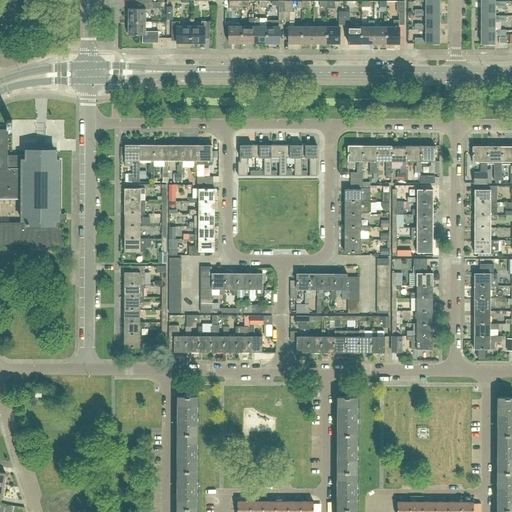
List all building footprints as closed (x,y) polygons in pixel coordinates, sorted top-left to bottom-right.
[(284,1),(284,12),(284,25),(290,25),(290,26),(294,26),(294,12),(293,12),(293,1),(284,1)] [(128,8),(128,22),(146,22),(146,9),(152,9),(152,8),(161,8),(161,2),(134,2),(134,8),(128,8)] [(399,44),(399,27),(399,25),(404,25),(405,2),(397,2),(397,13),(399,13),(399,21),(394,21),(394,27),(387,27),(387,44),(399,44)] [(426,16),(440,16),(440,2),(426,2),(426,12),(422,12),(422,10),(415,10),(415,16),(426,16)] [(495,2),(481,2),(481,16),(495,16),(495,6),(498,6),(498,8),(506,8),(506,2),(495,2)] [(267,43),(267,26),(260,26),(260,15),(255,15),(255,18),(254,43),(267,43)] [(426,30),(440,30),(440,16),(426,16),(426,26),(422,26),(422,24),(415,24),(415,30),(426,30)] [(506,16),(495,16),(481,16),(481,30),(495,30),(495,20),(498,20),(498,22),(506,22),(506,16)] [(249,18),(249,26),(242,26),(242,43),(254,43),(255,18),(249,18)] [(267,20),(267,26),(267,43),(280,43),(280,26),(278,26),(278,20),(267,20)] [(361,27),(361,44),(374,44),(374,27),(374,21),(369,20),(369,27),(361,27)] [(146,31),(146,22),(128,22),(128,35),(143,35),(143,43),(159,43),(159,31),(146,31)] [(191,43),(191,26),(180,26),(180,22),(172,22),(172,39),(177,39),(177,43),(191,43)] [(202,26),(191,26),(191,43),(205,43),(205,39),(210,39),(210,22),(202,22),(202,26)] [(242,43),(242,26),(229,26),(229,43),(242,43)] [(301,44),(302,26),(294,26),(290,26),(289,26),(289,43),(301,44)] [(314,27),(302,26),(301,44),(314,44),(314,27)] [(327,27),(314,27),(314,44),(327,44),(327,27)] [(327,27),(327,44),(340,44),(340,27),(327,27)] [(361,44),(361,27),(349,27),(349,44),(361,44)] [(374,27),(374,44),(387,44),(387,27),(374,27)] [(422,40),(422,38),(415,38),(415,44),(426,44),(439,45),(440,30),(426,30),(426,40),(422,40)] [(506,30),(495,30),(481,30),(481,44),(495,45),(495,34),(498,34),(498,36),(506,36),(506,30)] [(47,245),(61,243),(61,244),(62,244),(60,229),(60,213),(60,212),(61,212),(61,210),(60,210),(60,203),(61,203),(61,202),(60,202),(60,195),(61,195),(61,194),(60,194),(60,186),(61,186),(61,185),(61,178),(61,177),(60,177),(60,169),(61,169),(61,168),(60,168),(60,160),(56,160),(56,150),(55,150),(55,151),(48,151),(48,150),(47,150),(46,152),(37,152),(36,150),(35,150),(35,151),(29,151),(29,150),(28,150),(28,155),(9,155),(8,129),(0,129),(0,242),(14,243),(14,244),(15,244),(15,241),(20,241),(20,244),(21,244),(21,243),(35,245),(35,246),(36,246),(36,245),(46,245),(46,246),(47,246),(47,245)] [(199,143),(197,145),(197,161),(197,164),(211,164),(212,145),(205,145),(204,143),(199,143)] [(139,182),(139,161),(139,145),(124,145),(124,161),(135,161),(135,165),(133,165),(133,175),(134,175),(134,181),(139,182)] [(154,161),(154,145),(139,145),(139,161),(150,161),(150,165),(148,165),(148,172),(154,172),(154,161)] [(168,161),(168,145),(154,145),(154,161),(163,161),(163,165),(162,165),(162,172),(162,177),(168,177),(168,172),(168,161)] [(182,172),(182,161),(182,145),(168,145),(168,161),(178,161),(178,165),(177,165),(176,172),(182,172)] [(197,145),(182,145),(182,161),(193,161),(193,165),(191,165),(191,172),(197,172),(197,164),(197,161),(197,145)] [(238,162),(238,176),(247,176),(247,157),(256,157),(256,145),(240,145),(240,162),(238,162)] [(256,145),(256,157),(264,157),(264,176),(271,176),(271,170),(271,158),(271,145),(256,145)] [(286,158),(286,145),(271,145),(271,158),(279,158),(279,176),(286,176),(286,171),(286,158)] [(301,158),(301,145),(286,145),(286,158),(294,158),(294,176),(301,176),(302,176),(302,171),(301,158)] [(301,145),(301,158),(309,157),(309,176),(317,176),(317,145),(301,145)] [(350,173),(350,179),(363,179),(363,162),(363,146),(348,145),(347,162),(358,162),(358,166),(356,166),(356,173),(350,173)] [(377,173),(377,162),(377,146),(363,146),(363,162),(373,162),(373,166),(371,166),(371,173),(377,173)] [(377,146),(377,162),(388,162),(388,166),(386,166),(386,173),(391,173),(391,162),(392,146),(377,146)] [(406,146),(392,146),(391,162),(402,162),(402,166),(400,166),(400,173),(406,173),(406,162),(406,146)] [(406,146),(406,162),(417,162),(417,166),(415,166),(415,173),(420,173),(421,162),(420,146),(406,146)] [(435,146),(420,146),(421,162),(431,162),(431,166),(429,166),(429,173),(435,173),(435,162),(435,146)] [(487,183),(487,173),(487,162),(487,146),(473,146),(473,162),(481,162),(481,173),(474,173),(474,183),(487,183)] [(502,146),(487,146),(487,162),(498,162),(498,166),(496,166),(496,173),(502,173),(502,164),(502,146)] [(511,146),(502,146),(502,164),(510,164),(510,162),(511,162),(511,166),(510,166),(510,173),(511,173),(511,146)] [(350,179),(350,190),(363,189),(363,188),(363,179),(350,179)] [(474,190),(474,203),(497,203),(497,186),(483,186),(483,190),(474,190)] [(124,188),(124,200),(140,201),(140,194),(145,194),(145,188),(124,188)] [(363,188),(363,189),(350,190),(344,190),(344,202),(361,202),(361,201),(370,201),(370,188),(363,188)] [(188,203),(198,203),(199,203),(199,201),(214,201),(214,189),(213,189),(198,189),(198,198),(195,198),(195,197),(189,197),(188,203)] [(407,202),(417,202),(433,202),(433,190),(417,190),(417,197),(407,196),(407,202)] [(124,200),(124,213),(140,213),(144,213),(145,201),(140,201),(124,200)] [(214,214),(214,201),(199,201),(199,203),(198,203),(198,211),(195,211),(195,210),(189,210),(188,216),(198,216),(199,216),(199,214),(214,214)] [(361,202),(344,202),(344,214),(361,214),(361,213),(370,213),(370,201),(361,201),(361,202)] [(392,202),(392,215),(396,215),(396,207),(404,207),(404,201),(396,201),(397,202),(392,202)] [(416,214),(416,215),(433,215),(433,202),(417,202),(417,209),(412,209),(412,214),(416,214)] [(497,215),(497,203),(474,203),(474,215),(497,215)] [(124,213),(124,226),(140,226),(140,213),(124,213)] [(344,214),(344,227),(361,227),(361,226),(361,218),(364,218),(364,219),(370,219),(370,213),(361,213),(361,214),(344,214)] [(214,226),(214,214),(199,214),(199,216),(198,216),(198,223),(195,223),(195,222),(188,222),(188,228),(195,228),(198,228),(199,228),(199,226),(214,226)] [(416,215),(416,227),(433,227),(433,215),(416,215)] [(474,215),(474,228),(491,228),(491,220),(497,220),(497,215),(474,215)] [(124,226),(124,238),(140,238),(140,226),(124,226)] [(188,241),(195,241),(199,241),(199,239),(214,239),(214,226),(199,226),(199,228),(198,228),(195,228),(195,235),(188,235),(188,241)] [(361,227),(344,227),(344,239),(361,239),(361,238),(361,230),(364,230),(364,231),(370,231),(370,226),(361,226),(361,227)] [(416,227),(416,240),(433,240),(433,227),(416,227)] [(411,236),(412,229),(399,228),(398,235),(411,236)] [(474,228),(474,240),(491,240),(491,228),(474,228)] [(140,239),(140,238),(124,238),(124,252),(140,252),(145,252),(145,247),(151,247),(151,239),(140,239)] [(361,239),(344,239),(344,253),(361,253),(361,243),(364,243),(364,244),(370,244),(370,238),(361,238),(361,239)] [(166,256),(166,239),(161,239),(161,252),(157,252),(157,256),(166,256)] [(214,252),(214,239),(199,239),(199,241),(195,241),(195,246),(188,246),(188,256),(200,256),(200,252),(214,252)] [(432,253),(433,240),(416,240),(416,253),(432,253)] [(498,240),(491,240),(474,240),(474,253),(478,254),(478,255),(498,255),(498,240)] [(416,273),(416,286),(432,286),(432,273),(426,273),(426,259),(413,259),(413,273),(416,273)] [(474,274),(474,286),(490,286),(490,285),(497,285),(498,274),(494,274),(494,265),(480,264),(480,274),(474,274)] [(124,272),(124,284),(145,284),(145,266),(131,266),(131,272),(124,272)] [(161,272),(161,284),(166,284),(166,266),(157,266),(157,272),(161,272)] [(200,267),(200,277),(211,277),(211,273),(211,267),(200,267)] [(212,290),(224,290),(224,273),(211,273),(211,277),(211,283),(211,289),(211,290),(212,290)] [(237,274),(224,273),(224,290),(232,290),(232,295),(237,295),(237,290),(237,274)] [(296,305),(296,313),(309,314),(309,299),(310,299),(310,290),(309,290),(309,274),(296,273),(296,290),(306,290),(306,293),(305,293),(305,305),(296,305)] [(243,295),(249,295),(249,274),(237,274),(237,290),(243,290),(243,295)] [(262,274),(249,274),(249,295),(249,300),(254,300),(256,297),(256,295),(262,295),(262,274)] [(322,274),(309,274),(309,290),(310,290),(318,290),(318,293),(317,293),(317,299),(323,299),(323,290),(322,290),(322,274)] [(335,299),(335,290),(334,290),(334,274),(322,274),(322,290),(323,290),(331,290),(331,293),(329,293),(329,299),(335,299)] [(347,283),(347,277),(347,274),(334,274),(334,290),(335,290),(342,290),(342,299),(348,299),(348,295),(348,289),(347,289),(347,283)] [(145,296),(145,284),(124,284),(124,296),(140,296),(145,296)] [(396,286),(392,286),(392,299),(396,299),(396,298),(400,298),(400,286),(396,286)] [(432,299),(432,286),(416,286),(416,292),(411,292),(411,298),(416,298),(416,299),(432,299)] [(474,298),(490,298),(490,286),(474,286),(474,298)] [(124,296),(124,309),(140,309),(140,296),(124,296)] [(474,298),(474,311),(490,311),(490,298),(474,298)] [(416,299),(416,311),(432,311),(432,299),(416,299)] [(237,313),(249,313),(249,304),(244,304),(244,309),(237,309),(237,313)] [(262,305),(249,304),(249,313),(262,313),(262,305)] [(140,321),(140,309),(124,309),(124,321),(140,321)] [(416,311),(416,323),(432,323),(432,311),(416,311)] [(490,323),(490,311),(474,311),(474,323),(490,323)] [(249,316),(249,325),(263,325),(263,316),(249,316)] [(309,329),(309,321),(309,316),(296,316),(296,321),(296,326),(299,326),(299,329),(309,329)] [(389,316),(385,316),(372,316),(372,321),(383,321),(383,327),(389,327),(389,316)] [(124,321),(124,334),(140,334),(140,327),(145,327),(145,322),(140,322),(140,321),(124,321)] [(416,336),(432,336),(432,323),(416,323),(413,323),(413,330),(407,330),(407,336),(416,336)] [(474,323),(474,336),(490,336),(490,323),(474,323)] [(174,352),(187,352),(187,336),(185,336),(179,336),(179,326),(169,326),(169,344),(174,344),(174,352)] [(187,352),(199,352),(199,336),(198,336),(190,336),(190,333),(191,333),(191,327),(185,327),(185,336),(187,336),(187,352)] [(199,352),(212,352),(212,336),(211,336),(203,336),(203,333),(204,333),(204,327),(198,327),(198,336),(199,336),(199,352)] [(212,352),(224,352),(224,336),(223,336),(215,336),(215,333),(216,333),(216,327),(211,327),(211,336),(212,336),(212,352)] [(224,352),(237,352),(237,336),(236,336),(228,336),(228,333),(229,333),(229,327),(223,327),(223,336),(224,336),(224,352)] [(237,352),(250,352),(250,336),(248,336),(248,327),(236,327),(236,336),(237,336),(237,352)] [(248,327),(248,336),(250,336),(250,352),(262,352),(262,336),(253,336),(253,333),(254,333),(254,327),(248,327)] [(359,331),(359,353),(372,353),(372,337),(365,337),(365,329),(359,329),(359,331)] [(334,337),(334,353),(347,353),(347,337),(347,331),(334,331),(334,337)] [(347,337),(347,353),(359,353),(359,331),(347,331),(347,337)] [(372,337),(372,353),(385,353),(385,337),(377,337),(377,331),(372,331),(372,337)] [(140,334),(124,334),(124,348),(140,348),(140,334)] [(396,336),(392,336),(392,352),(402,352),(402,336),(396,336)] [(432,336),(416,336),(416,349),(432,349),(432,336)] [(490,336),(474,336),(474,349),(490,349),(494,347),(494,342),(501,342),(501,336),(490,336)] [(309,353),(309,337),(296,337),(296,353),(309,353)] [(309,337),(309,353),(322,353),(322,337),(309,337)] [(322,337),(322,353),(334,353),(334,337),(322,337)] [(178,396),(178,415),(197,415),(197,396),(178,396)] [(337,416),(357,416),(357,397),(337,397),(337,416)] [(497,416),(511,416),(511,397),(497,397),(497,416)] [(197,434),(197,415),(178,415),(178,434),(197,434)] [(357,416),(337,416),(337,434),(357,434),(357,416)] [(511,434),(511,416),(497,416),(497,435),(511,434)] [(197,452),(197,434),(178,434),(178,452),(197,452)] [(357,434),(337,434),(337,453),(357,453),(357,434)] [(511,453),(511,434),(497,435),(497,453),(511,453)] [(196,471),(197,452),(178,452),(177,471),(196,471)] [(357,453),(337,453),(337,472),(357,472),(357,453)] [(511,472),(511,453),(497,453),(497,472),(511,472)] [(196,490),(196,471),(177,471),(177,490),(196,490)] [(357,472),(337,472),(337,490),(356,490),(357,472)] [(511,490),(511,472),(497,472),(497,491),(511,490)] [(196,508),(196,490),(177,490),(177,508),(196,508)] [(356,490),(337,490),(337,509),(356,509),(356,490)] [(511,490),(497,491),(497,508),(511,508),(511,490)] [(250,511),(250,501),(237,501),(237,511),(250,511)] [(263,511),(263,501),(250,501),(250,511),(263,511)] [(275,511),(276,501),(263,501),(263,511),(275,511)] [(288,511),(288,501),(276,501),(275,511),(288,511)] [(300,511),(301,501),(288,501),(288,511),(300,511)] [(313,511),(314,501),(301,501),(300,511),(313,511)] [(410,511),(410,502),(397,502),(397,511),(410,511)] [(422,511),(423,502),(410,502),(410,511),(422,511)] [(435,511),(436,502),(423,502),(422,511),(435,511)] [(448,511),(448,502),(436,502),(435,511),(448,511)] [(460,511),(461,502),(448,502),(448,511),(460,511)] [(473,511),(474,502),(461,502),(460,511),(473,511)]
